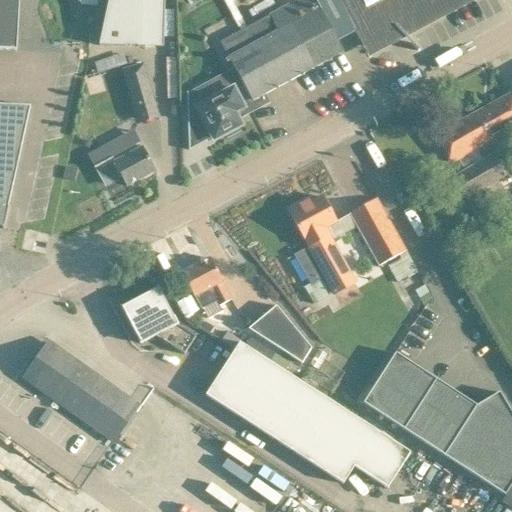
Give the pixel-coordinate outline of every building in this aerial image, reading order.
[(0,0),(0,50),(16,51),(18,0),(0,0)] [(163,48),(164,0),(108,0),(99,46),(163,48)] [(265,95),(344,53),(315,0),(299,0),(270,16),(273,22),(224,48),(229,57),(224,60),(226,62),(224,63),(237,88),(212,101),(204,86),(187,95),(189,149),(212,137),(214,140),(225,135),(227,139),(241,132),(238,128),(241,126),(238,120),(270,103),(265,95)] [(336,0),(356,34),(361,31),(375,47),(396,28),(403,36),(404,35),(402,33),(417,19),(437,14),(452,0),(336,0)] [(152,97),(143,65),(124,71),(133,102),(152,97)] [(437,135),(446,153),(452,164),(458,161),(464,173),(452,180),(465,201),(502,179),(503,182),(511,176),(511,170),(500,152),(483,162),(476,151),(511,130),(511,100),(509,95),(437,135)] [(30,107),(0,105),(0,227),(2,227),(2,229),(3,230),(30,107)] [(95,168),(94,168),(94,169),(97,168),(106,185),(121,177),(127,187),(155,172),(142,148),(141,148),(139,144),(140,144),(136,137),(120,145),(122,148),(105,157),(101,150),(88,156),(95,168)] [(303,201),(288,210),(309,248),(308,248),(294,256),(309,284),(304,287),(315,305),(334,295),(355,283),(329,237),(330,236),(326,229),(336,223),(322,198),(312,203),(306,206),(303,201)] [(349,215),(378,267),(406,252),(377,199),(349,215)] [(490,227),(477,204),(468,210),(481,232),(490,227)] [(210,259),(182,274),(191,292),(201,310),(202,310),(207,319),(221,311),(219,307),(232,300),(229,296),(230,295),(220,277),(210,259)] [(177,325),(158,289),(129,304),(121,308),(126,316),(141,344),(161,333),(164,339),(162,341),(184,355),(196,337),(177,325)] [(248,330),(302,364),(311,350),(276,307),(248,330)] [(200,330),(208,335),(212,328),(205,323),(200,330)] [(227,332),(219,343),(233,352),(238,344),(240,341),(227,332)] [(25,379),(113,441),(137,406),(49,344),(25,379)] [(203,397),(340,487),(351,470),(384,492),(408,456),(238,344),(233,352),(203,397)] [(395,354),(364,403),(504,494),(511,481),(511,414),(499,393),(477,407),(395,354)] [(511,486),(501,503),(511,509),(511,486)]
